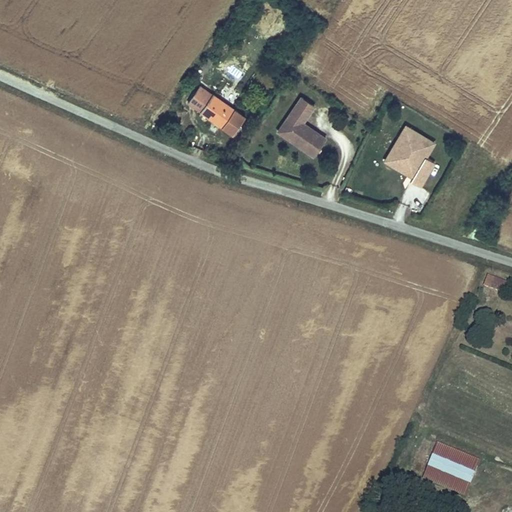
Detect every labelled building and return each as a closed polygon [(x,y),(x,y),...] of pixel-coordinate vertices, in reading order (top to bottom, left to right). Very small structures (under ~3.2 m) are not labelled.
[(214,60),(209,57),(203,66),(208,70),(214,60)] [(210,93),(200,86),(189,102),(201,111),(200,114),(207,119),(209,116),(232,133),(245,116),(213,94),(210,93)] [(315,106),(301,96),(297,102),(311,111),(315,106)] [(297,102),(282,124),(285,126),(286,132),(284,135),(314,155),(326,137),(304,122),(311,111),(297,102)] [(282,124),(278,131),(284,135),(286,132),(285,126),(282,124)] [(426,157),(434,143),(406,126),(389,154),(417,170),(413,177),(410,180),(419,186),(434,162),(426,157)] [(417,170),(389,154),(385,160),(413,177),(417,170)] [(405,206),(397,207),(397,221),(406,220),(405,206)] [(489,272),(485,285),(508,294),(511,284),(504,281),(506,277),(489,272)] [(511,417),(443,389),(433,414),(511,446),(511,417)] [(478,460),(424,437),(409,472),(463,494),(478,460)]
